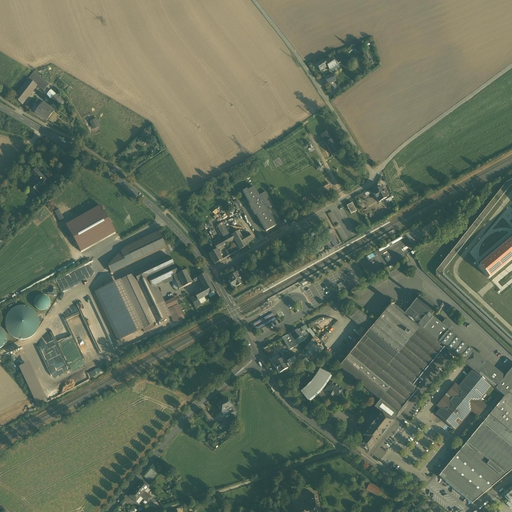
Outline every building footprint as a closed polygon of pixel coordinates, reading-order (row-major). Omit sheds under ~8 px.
[(365,58),(366,61),(371,59),(367,51),(363,53),(365,58)] [(329,70),(331,69),(336,66),(334,62),(333,61),(333,62),(330,58),(324,63),(323,60),(315,65),(320,72),(327,67),(329,70)] [(34,72),(32,75),(47,87),(49,85),(34,72)] [(32,75),(28,79),(37,86),(43,92),(46,88),(47,88),(47,87),(32,75)] [(22,105),(37,86),(28,79),(13,98),(22,105)] [(51,99),(56,96),(50,90),(50,91),(47,94),(51,99)] [(54,104),(57,108),(62,105),(58,99),(60,98),(58,95),(56,96),(51,99),(54,104)] [(46,122),(54,111),(53,110),(49,107),(48,106),(43,102),(34,113),(38,116),(46,122)] [(321,135),(332,155),(339,151),(333,139),(334,138),(330,130),(321,135)] [(127,158),(128,159),(135,153),(137,151),(140,148),(136,145),(137,143),(137,142),(138,142),(136,140),(131,145),(133,147),(125,155),(127,158)] [(15,167),(20,171),(24,167),(19,162),(15,167)] [(25,171),(30,175),(36,169),(31,165),(25,171)] [(45,184),(44,182),(46,180),(36,169),(30,175),(32,178),(34,176),(36,179),(36,180),(36,181),(35,183),(29,189),(33,193),(34,192),(41,186),(43,186),(45,184)] [(242,192),(249,204),(251,207),(256,215),(266,232),(276,226),(267,210),(259,196),(253,187),(247,191),(246,189),(242,192)] [(373,192),(378,202),(387,198),(386,197),(389,196),(387,192),(386,192),(385,190),(383,191),(381,188),(373,192)] [(265,192),(259,196),(267,210),(274,206),(265,192)] [(346,206),(351,214),(356,211),(352,203),(346,206)] [(100,206),(65,225),(80,252),(115,233),(100,206)] [(223,247),(234,240),(231,235),(229,231),(228,232),(224,225),(218,228),(224,239),(214,245),(216,250),(217,252),(224,248),(223,247)] [(247,246),(246,245),(241,237),(238,231),(232,235),(231,235),(234,240),(236,243),(240,250),(247,246)] [(158,233),(126,248),(132,261),(165,246),(158,233)] [(248,233),(241,237),(246,245),(253,241),(248,233)] [(401,238),(379,251),(380,253),(402,240),(401,238)] [(511,238),(478,267),(488,278),(511,258),(511,238)] [(229,257),(240,250),(236,243),(233,245),(234,247),(226,251),(229,257)] [(165,246),(132,261),(133,264),(166,248),(165,246)] [(132,261),(126,248),(120,251),(107,267),(111,274),(133,264),(132,261)] [(218,254),(217,252),(216,250),(208,255),(214,265),(222,260),(220,257),(222,256),(220,253),(218,254)] [(0,290),(12,285),(13,289),(75,261),(73,256),(28,277),(27,275),(36,271),(34,268),(0,283),(0,290)] [(170,317),(167,309),(166,309),(164,303),(160,305),(151,286),(161,281),(162,283),(173,278),(173,277),(177,275),(178,275),(170,257),(120,281),(143,329),(154,324),(170,317)] [(76,271),(56,280),(61,290),(80,282),(76,274),(77,274),(76,271)] [(177,275),(183,288),(191,284),(185,271),(178,275),(177,275)] [(228,282),(232,290),(240,285),(238,281),(240,280),(236,274),(234,275),(228,279),(229,281),(228,282)] [(179,290),(183,288),(177,275),(173,277),(173,278),(174,280),(178,289),(179,290)] [(200,281),(203,286),(209,282),(206,277),(200,281)] [(120,281),(95,292),(118,341),(143,329),(120,281)] [(156,285),(162,283),(161,281),(151,286),(160,305),(164,303),(156,285)] [(214,292),(209,282),(203,286),(204,288),(194,293),(196,296),(198,301),(204,297),(208,295),(213,292),(214,292)] [(49,306),(50,304),(49,301),(48,299),(46,297),(43,296),(41,296),(38,296),(36,298),(35,300),(34,303),(34,306),(36,308),(38,310),(40,311),(43,311),(46,310),(48,309),(49,306)] [(196,308),(201,305),(200,305),(198,301),(196,296),(190,299),(196,308)] [(430,316),(435,310),(424,301),(418,296),(404,314),(445,348),(456,357),(472,370),(478,376),(488,364),(450,332),(452,329),(443,321),(441,325),(430,316)] [(164,303),(166,309),(167,309),(178,304),(175,298),(164,303)] [(427,299),(424,301),(435,310),(437,308),(427,299)] [(380,400),(397,414),(417,390),(412,386),(428,367),(443,349),(445,348),(404,314),(393,305),(392,305),(391,306),(390,305),(374,323),(368,331),(396,355),(387,365),(377,378),(389,388),(380,400)] [(5,323),(6,329),(10,335),(15,339),(22,340),(28,339),(34,335),(38,329),(39,323),(38,316),(34,311),(28,307),(22,306),(15,307),(10,311),(6,316),(5,323)] [(348,315),(366,329),(368,331),(374,323),(354,307),(348,315)] [(173,318),(176,317),(172,308),(167,310),(169,314),(172,319),(173,318)] [(173,318),(172,319),(174,324),(185,319),(182,314),(180,316),(176,317),(173,318)] [(356,334),(360,337),(366,329),(348,315),(347,316),(361,328),(356,334)] [(154,324),(143,329),(144,333),(155,328),(154,324)] [(347,356),(368,331),(366,329),(360,337),(351,348),(345,354),(347,356)] [(290,334),(297,344),(305,340),(298,330),(290,334)] [(355,380),(380,400),(389,388),(377,378),(387,365),(396,355),(368,331),(347,356),(339,366),(339,367),(343,370),(351,376),(355,380)] [(283,338),(290,350),(298,345),(297,344),(290,334),(283,338)] [(282,359),(284,363),(285,362),(294,357),(294,356),(292,353),(282,359)] [(295,358),(299,363),(304,360),(301,355),(295,358)] [(286,365),(287,368),(297,362),(294,357),(285,362),(287,365),(286,365)] [(287,368),(286,365),(284,363),(282,359),(273,365),(279,374),(288,369),(287,368)] [(311,367),(306,359),(304,360),(299,363),(304,372),(311,367)] [(46,399),(29,362),(25,364),(42,400),(46,399)] [(25,364),(19,367),(36,403),(42,400),(25,364)] [(504,377),(488,364),(478,376),(491,386),(495,389),(504,377)] [(100,367),(75,378),(78,383),(102,373),(100,367)] [(341,372),(349,379),(351,376),(343,370),(341,372)] [(449,426),(455,431),(471,411),(478,416),(486,407),(479,401),(485,394),(491,386),(478,376),(472,370),(465,378),(458,387),(440,409),(437,413),(450,424),(449,426)] [(306,399),(307,401),(311,398),(314,395),(316,396),(319,392),(318,391),(322,387),(325,382),(328,376),(319,371),(316,376),(313,381),(310,384),(310,383),(307,387),(304,390),(301,392),(302,394),(302,395),(305,399),(306,399)] [(511,386),(511,383),(504,377),(495,389),(500,394),(504,397),(511,386)] [(333,396),(337,398),(342,390),(330,383),(328,387),(326,391),(327,392),(326,393),(328,394),(333,397),(333,396)] [(437,406),(440,409),(458,387),(455,384),(437,406)] [(511,386),(504,397),(488,416),(511,435),(511,386)] [(230,412),(232,416),(235,414),(237,413),(232,405),(231,406),(227,399),(224,401),(223,399),(219,401),(220,403),(217,405),(222,414),(229,410),(230,412)] [(398,415),(397,414),(380,400),(374,408),(381,413),(374,422),(374,421),(369,428),(361,438),(363,439),(358,446),(368,453),(374,445),(392,422),(398,415)] [(505,476),(511,470),(511,435),(488,416),(466,443),(505,476)] [(472,504),(505,476),(466,443),(438,477),(472,504)] [(151,469),(144,477),(151,483),(158,475),(151,469)] [(142,481),(136,489),(149,500),(151,498),(152,498),(147,494),(147,495),(144,492),(147,489),(149,487),(142,481)] [(361,486),(378,496),(381,490),(364,481),(361,486)] [(147,503),(149,500),(136,489),(129,497),(136,502),(141,497),(143,499),(147,503)] [(294,511),(293,511),(319,511),(317,496),(310,497),(312,508),(308,509),(307,507),(304,508),(304,509),(294,511)]
